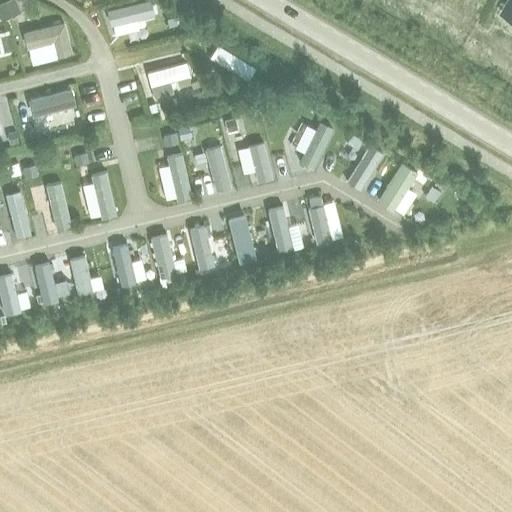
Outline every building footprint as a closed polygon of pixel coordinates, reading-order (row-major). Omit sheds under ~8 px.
[(15,0),(7,0),(0,3),(0,8),(5,20),(21,12),(15,0)] [(155,16),(151,0),(146,0),(107,10),(111,26),(155,16)] [(71,51),(63,21),(22,31),(26,47),(51,40),(55,55),(71,51)] [(255,68),(217,45),(209,57),(247,80),(255,68)] [(189,77),(186,63),(148,71),(151,85),(189,77)] [(75,106),(70,89),(28,100),(33,117),(75,106)] [(313,169),(333,129),(319,122),(299,162),(313,169)] [(16,131),(7,133),(10,144),(19,142),(16,131)] [(272,179),(263,142),(247,145),(256,183),(272,179)] [(360,190),(382,153),(368,144),(346,182),(360,190)] [(230,188),(219,145),(204,149),(215,192),(230,188)] [(191,198),(180,153),(165,157),(176,201),(191,198)] [(393,212),(417,173),(400,163),(377,203),(393,212)] [(116,216),(105,172),(90,175),(101,220),(116,216)] [(71,226),(61,182),(45,186),(56,230),(71,226)] [(30,236),(19,192),(4,195),(14,240),(30,236)] [(331,240),(322,205),(308,209),(317,244),(331,240)] [(292,248),(282,206),(267,209),(277,252),(292,248)] [(255,260),(244,216),(228,220),(239,264),(255,260)] [(213,266),(204,226),(189,230),(198,269),(213,266)] [(176,276),(166,234),(151,237),(160,279),(176,276)] [(136,284),(126,245),(112,249),(121,287),(136,284)] [(92,292),(84,257),(69,260),(77,296),(92,292)] [(57,303),(48,262),(33,266),(42,306),(57,303)] [(19,312),(10,274),(0,276),(0,300),(3,316),(19,312)]
